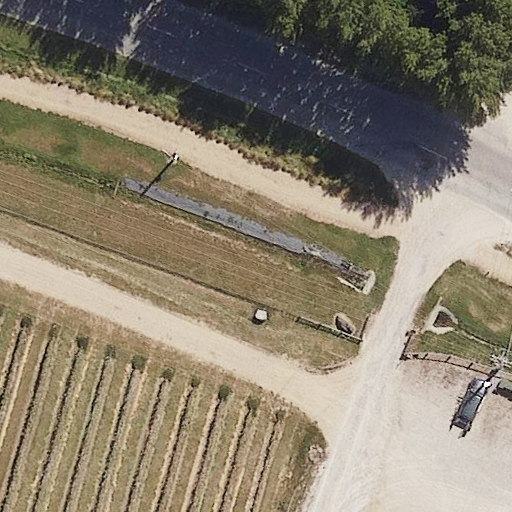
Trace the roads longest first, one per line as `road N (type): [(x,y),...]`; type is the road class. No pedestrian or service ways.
road 1 (unclassified): [(511,189),(223,55),(72,0)]
road 2 (unknown): [(361,416),(511,487)]
